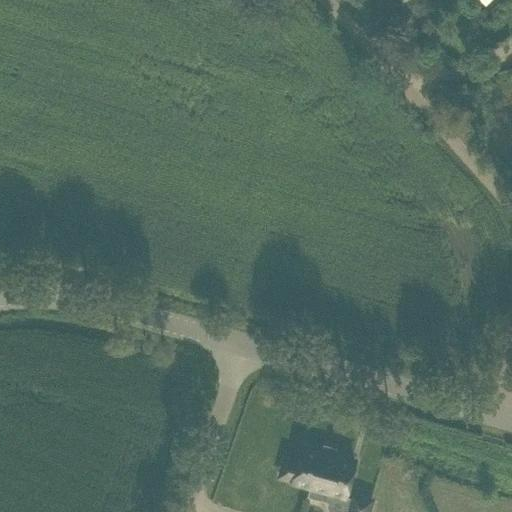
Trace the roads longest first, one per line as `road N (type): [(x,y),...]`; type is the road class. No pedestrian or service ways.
road 1 (unclassified): [(511,202),(327,0)]
road 2 (tertiary): [(499,415),(246,345)]
road 3 (tertiary): [(246,345),(91,299),(0,300)]
road 4 (unclassified): [(180,511),(246,345)]
